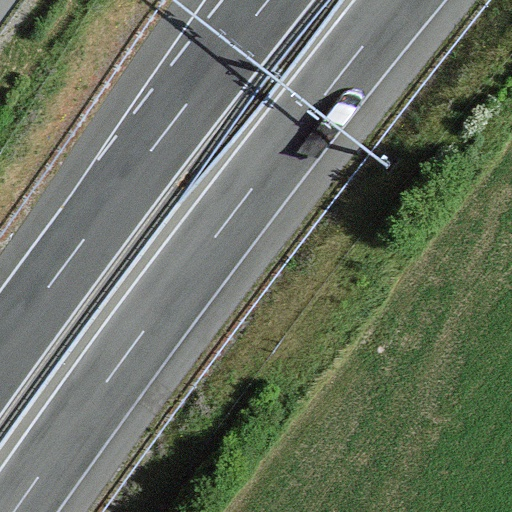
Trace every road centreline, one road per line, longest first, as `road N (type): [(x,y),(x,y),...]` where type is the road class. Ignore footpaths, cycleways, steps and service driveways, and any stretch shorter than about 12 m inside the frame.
road 1 (motorway): [(17,511),(165,304),(403,0)]
road 2 (motorway): [(264,0),(0,347)]
